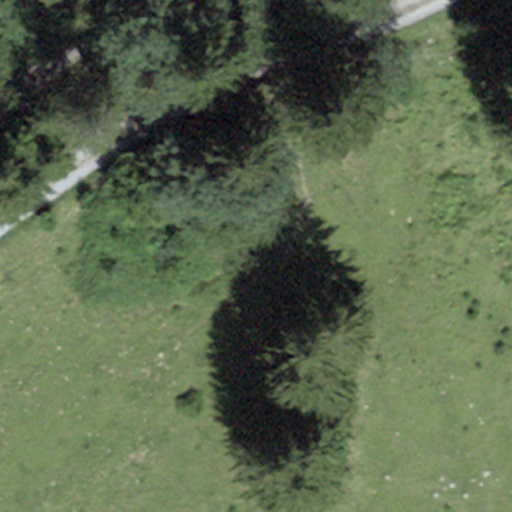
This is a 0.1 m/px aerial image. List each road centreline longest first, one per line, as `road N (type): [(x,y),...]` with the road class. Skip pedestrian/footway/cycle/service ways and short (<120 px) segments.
road 1 (track): [(0,215),(283,88)]
road 2 (track): [(193,0),(90,59),(0,135)]
road 3 (track): [(283,88),(472,0)]
